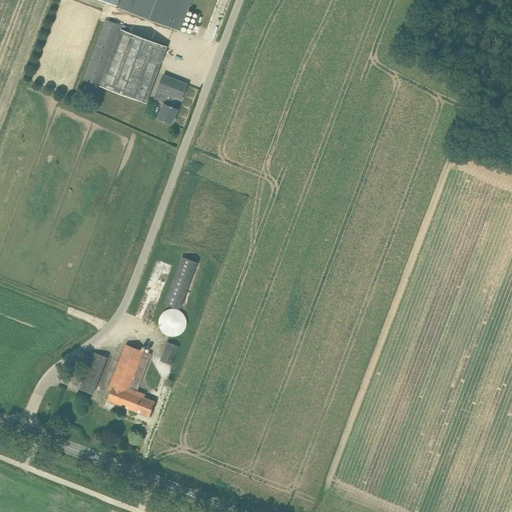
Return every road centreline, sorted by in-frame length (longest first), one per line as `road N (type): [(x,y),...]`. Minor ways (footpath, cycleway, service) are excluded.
road 1 (unclassified): [(40,431),(38,402),(61,355),(99,330),(134,290),(241,0)]
road 2 (tertiary): [(242,511),(40,431)]
